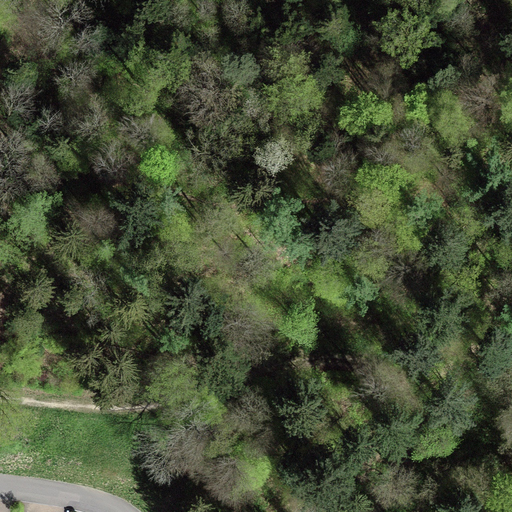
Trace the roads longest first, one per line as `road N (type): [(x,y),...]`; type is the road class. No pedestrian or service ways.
road 1 (track): [(0,393),(128,407),(287,368),(367,375),(404,400),(414,421),(406,479),(377,511)]
road 2 (residential): [(0,486),(119,511)]
